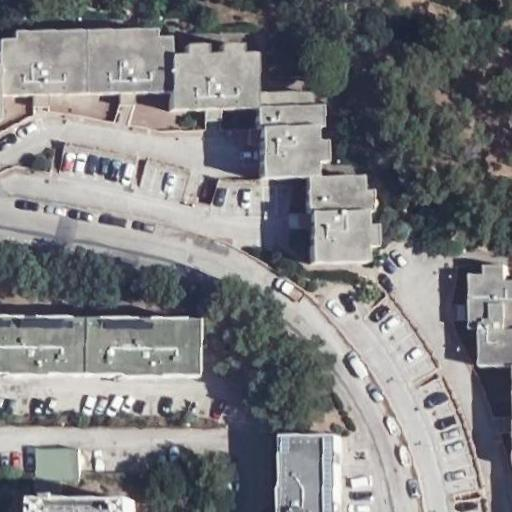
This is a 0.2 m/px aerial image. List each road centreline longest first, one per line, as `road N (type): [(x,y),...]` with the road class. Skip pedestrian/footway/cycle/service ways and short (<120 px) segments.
road 1 (residential): [(0,212),(187,254),(279,298),(336,355),(357,391),(385,451),(398,511)]
road 2 (residential): [(0,437),(238,442),(249,454),(252,511)]
